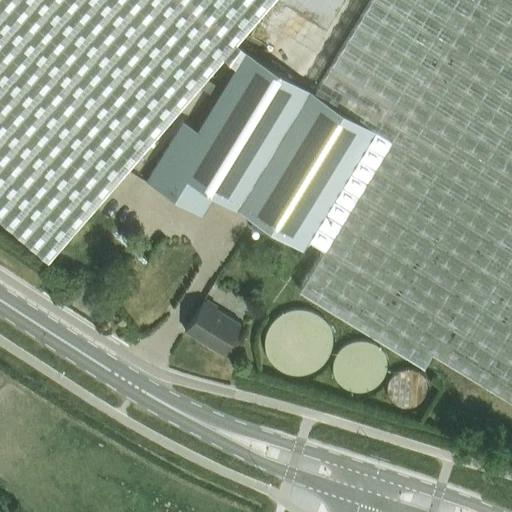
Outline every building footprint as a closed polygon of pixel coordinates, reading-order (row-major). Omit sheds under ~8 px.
[(0,0),(0,215),(39,249),(49,257),(270,0),(0,0)] [(182,118),(145,179),(203,213),(215,193),(237,206),(253,215),(304,247),(310,238),(324,246),(298,288),(423,363),(431,350),(511,398),(511,0),(369,0),(314,90),(309,87),(245,48),(235,65),(233,67),(197,128),(182,118)] [(86,290),(77,304),(100,318),(108,304),(86,290)] [(241,322),(204,299),(186,329),(223,351),(241,322)] [(266,339),(266,342),(266,345),(266,348),(268,354),(269,357),(270,359),(272,362),(274,364),(278,369),(283,372),(286,373),(288,375),(291,375),(294,376),(297,377),(303,377),(306,376),(312,375),(315,373),(318,372),(322,369),(327,364),(329,362),(330,359),(332,357),(334,351),(335,342),(334,333),(333,330),(332,327),(330,325),(329,322),(327,319),(322,315),(318,312),(315,310),(312,309),(306,307),(303,307),(300,307),(297,307),(294,307),(288,309),(286,310),(283,312),(278,315),(274,319),(272,322),(270,325),(269,327),(268,330),(267,333),(266,336),(266,339)] [(390,368),(390,366),(390,363),(389,359),(388,356),(387,354),(386,352),(384,350),(383,348),(382,346),(378,343),(374,341),(369,339),(364,338),(359,338),(354,339),(350,341),(348,342),(346,343),(344,345),(340,348),(339,350),(338,352),(336,354),(336,356),(334,361),(334,363),(334,366),(334,368),(334,371),(336,378),(339,382),(342,386),(344,387),(346,389),(350,391),(354,393),(359,394),(364,394),(369,393),(374,391),(378,389),(382,386),(383,384),(384,382),(386,380),(387,378),(389,373),(390,368)] [(429,389),(429,387),(429,385),(428,380),(426,375),(424,374),(422,371),(420,370),(416,368),(410,367),(407,367),(402,368),(397,370),(395,371),(393,374),(392,375),(389,380),(388,385),(388,389),(389,394),(392,399),(393,401),(395,403),(397,404),(402,407),(407,408),(410,408),(416,407),(420,404),(422,403),(424,401),(426,399),(428,394),(429,389)]
